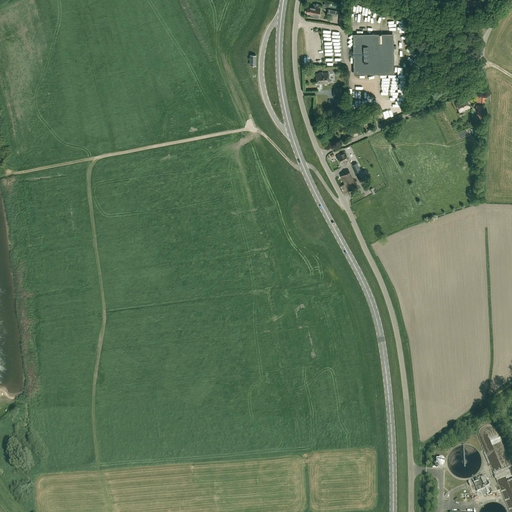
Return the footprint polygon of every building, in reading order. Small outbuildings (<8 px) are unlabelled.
[(320,8),(313,7),(308,6),(307,9),(306,9),(306,11),(307,12),(307,13),(310,13),(310,14),(313,15),(313,16),(318,17),(319,14),(320,8)] [(357,35),(355,37),(355,44),(353,44),(354,64),(355,64),(355,71),(357,73),(364,73),(364,74),(394,74),(394,43),(393,43),(393,36),(391,35),(384,35),(384,33),(363,34),(363,35),(357,35)] [(317,84),(329,83),(328,73),(316,73),(317,84)] [(456,102),(460,112),(470,107),(466,98),(456,102)] [(482,105),(476,105),(477,118),(483,117),(483,113),(486,113),(486,109),(482,109),(482,105)] [(362,132),(359,126),(351,129),(354,136),(362,132)] [(341,165),(350,161),(345,151),(336,155),(341,165)] [(357,163),(352,166),(359,182),(365,179),(357,163)] [(357,187),(350,171),(340,176),(342,180),(339,182),(343,193),(357,187)] [(473,481),(479,497),(490,492),(491,494),(492,493),(490,489),(491,488),(490,485),(488,486),(484,476),(473,481)]
